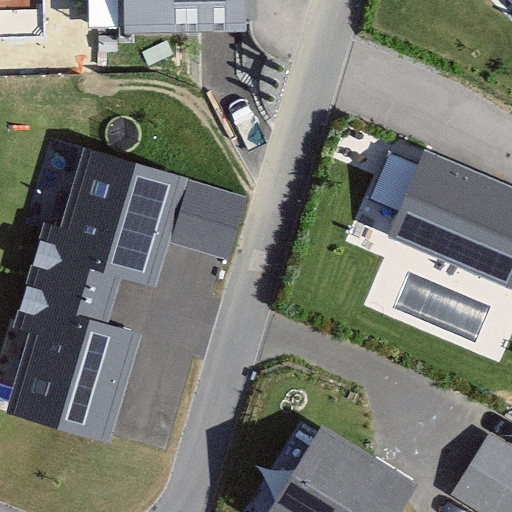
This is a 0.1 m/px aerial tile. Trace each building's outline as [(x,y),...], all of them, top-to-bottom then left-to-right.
[(276,0),(93,0),(94,33),(277,28),(276,0)] [(117,273),(155,284),(186,176),(83,147),(61,223),(40,218),(9,327),(36,335),(15,406),(109,433),(136,337),(101,327),(117,273)] [(511,196),(428,162),(392,247),(511,296),(511,196)] [(192,180),(174,242),(229,259),(248,197),(192,180)] [(511,511),(511,444),(487,429),(447,493),(477,511),(511,511)] [(388,511),(402,491),(327,443),(282,511),(388,511)]
